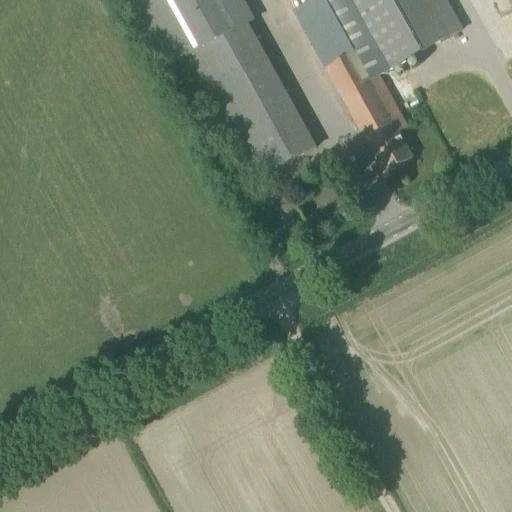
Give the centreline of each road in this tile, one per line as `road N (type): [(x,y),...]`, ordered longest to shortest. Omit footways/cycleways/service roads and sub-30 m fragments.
road 1 (unclassified): [(0,442),(511,157)]
road 2 (track): [(388,511),(265,292)]
